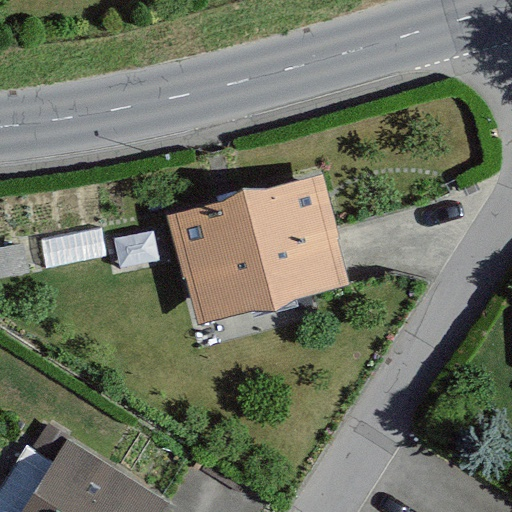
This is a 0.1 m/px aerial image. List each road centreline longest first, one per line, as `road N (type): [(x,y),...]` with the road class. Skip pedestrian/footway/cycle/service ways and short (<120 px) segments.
road 1 (tertiary): [(0,119),(163,100),(511,6)]
road 2 (residential): [(308,511),(511,200)]
